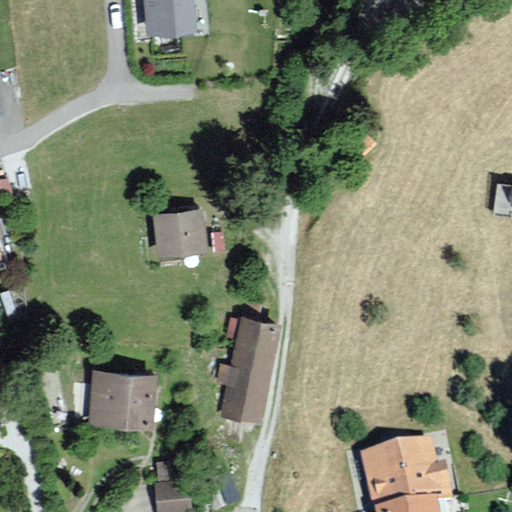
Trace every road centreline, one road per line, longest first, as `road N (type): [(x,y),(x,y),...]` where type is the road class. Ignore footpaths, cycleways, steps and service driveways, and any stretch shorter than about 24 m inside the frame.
road 1 (track): [(361,32),(283,255),(279,373),(243,511)]
road 2 (residential): [(0,148),(123,87)]
